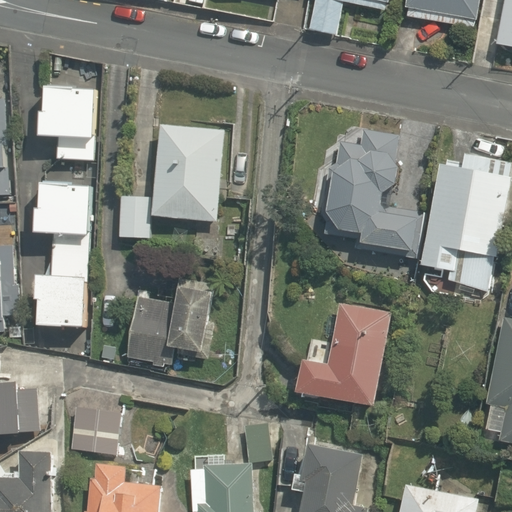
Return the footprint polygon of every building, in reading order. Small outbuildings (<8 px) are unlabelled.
[(312,0),(307,25),(339,32),(346,0),(374,0),(386,3),(386,0),(312,0)] [(479,0),(408,0),(406,14),(474,28),(479,0)] [(511,0),(503,0),(494,43),(511,46),(511,0)] [(98,137),(99,92),(79,91),(79,87),(50,85),(48,114),(45,114),(44,138),(62,139),(60,160),(97,161),(97,143),(99,143),(99,137),(98,137)] [(10,143),(8,99),(0,99),(0,196),(12,196),(10,170),(7,170),(6,143),(10,143)] [(228,131),(163,126),(156,218),(221,223),(228,131)] [(421,260),(428,214),(387,206),(386,205),(387,194),(400,186),(402,168),(398,163),(402,137),(366,130),(364,146),(343,142),(339,164),(331,168),(324,215),(329,222),(327,235),(359,240),(357,250),(421,260)] [(448,165),(445,165),(426,266),(453,271),(451,281),(491,293),(497,258),(500,258),(511,196),(511,163),(469,154),(467,164),(449,160),(448,165)] [(94,216),(95,188),(75,187),(75,183),(46,182),(44,209),(41,209),(40,232),(57,233),(56,258),(49,274),(42,274),(40,299),(44,299),(43,325),(69,327),(69,325),(89,326),(90,288),(93,288),(93,282),(91,282),(93,222),(96,222),(96,216),(94,216)] [(153,239),(154,199),(125,197),(123,238),(153,239)] [(15,245),(0,245),(0,331),(10,331),(9,315),(24,314),(22,285),(18,285),(15,245)] [(181,304),(141,296),(130,357),(157,362),(156,366),(166,368),(167,363),(175,365),(177,353),(211,361),(218,322),(213,321),(218,292),(201,289),(203,282),(183,278),(180,296),(182,297),(181,304)] [(307,358),(301,391),(377,406),(394,314),(342,304),(331,363),(307,358)] [(511,319),(506,318),(489,404),(494,405),(489,429),(504,432),(503,439),(511,441),(511,319)] [(24,337),(24,326),(12,327),(12,338),(24,337)] [(0,433),(44,431),(41,388),(22,389),(22,381),(4,383),(3,376),(0,376),(0,433)] [(125,413),(80,407),(73,449),(119,456),(125,413)] [(247,426),(251,463),(256,463),(276,460),(270,423),(247,426)] [(370,511),(371,508),(357,505),(367,454),(313,443),(306,474),(300,473),(296,489),(309,491),(304,511),(370,511)] [(0,511),(55,511),(57,451),(26,450),(25,472),(19,472),(19,474),(5,473),(5,477),(0,476),(0,511)] [(162,511),(166,486),(129,481),(131,466),(101,462),(99,477),(95,477),(91,511),(87,511),(162,511)] [(258,511),(256,463),(251,463),(207,464),(207,469),(195,469),(196,511),(200,511),(264,511),(265,511),(258,511)] [(410,483),(404,511),(479,511),(482,499),(410,483)]
